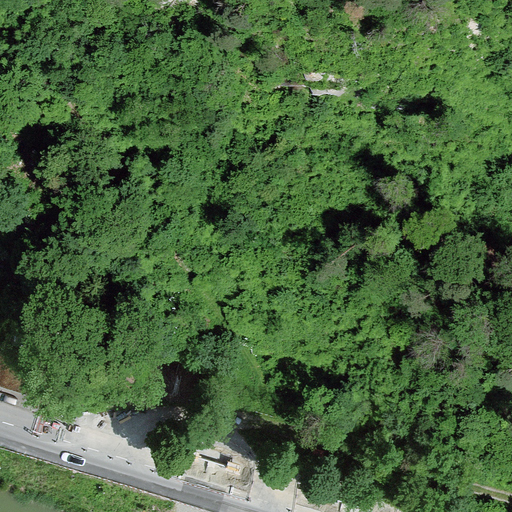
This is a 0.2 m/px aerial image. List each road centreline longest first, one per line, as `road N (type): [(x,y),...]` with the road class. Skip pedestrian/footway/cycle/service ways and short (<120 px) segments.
road 1 (track): [(511,498),(211,419),(157,417),(70,444)]
road 2 (secondary): [(291,511),(0,422)]
